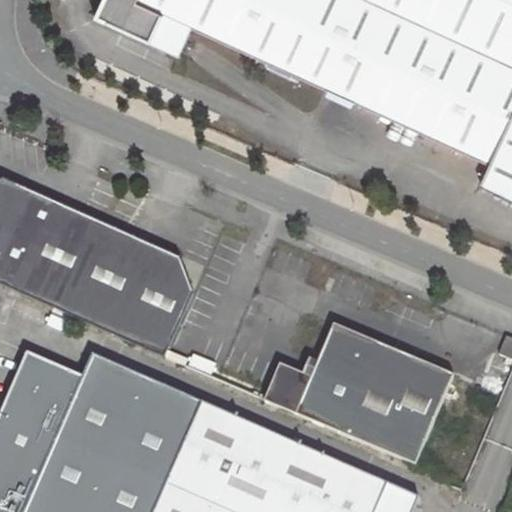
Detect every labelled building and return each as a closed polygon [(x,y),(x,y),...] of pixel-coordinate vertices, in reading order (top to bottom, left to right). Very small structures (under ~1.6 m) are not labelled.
[(511,0),(109,0),(108,2),(99,7),(95,15),(172,52),(193,27),(489,164),(481,183),(511,197),(511,0)] [(0,280),(166,356),(166,355),(189,365),(193,355),(171,345),(195,289),(182,254),(98,217),(6,175),(0,177),(0,280)] [(270,389),(193,355),(189,365),(266,399),(265,400),(417,464),(455,376),(383,346),(384,343),(335,323),(318,362),(312,376),(305,373),(281,363),(270,389)] [(511,339),(507,338),(499,355),(511,360),(511,339)] [(398,511),(407,491),(390,483),(203,403),(93,356),(83,378),(27,354),(1,416),(0,418),(0,511),(398,511)] [(305,373),(312,376),(318,362),(311,359),(305,373)] [(413,511),(420,496),(407,491),(398,511),(413,511)]
